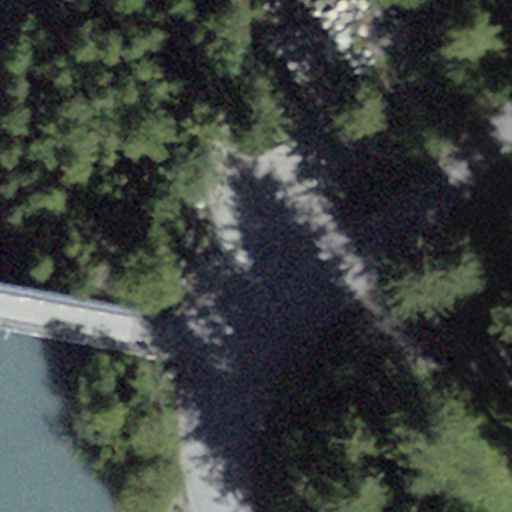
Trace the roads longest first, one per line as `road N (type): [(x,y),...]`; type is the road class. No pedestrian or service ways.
road 1 (unclassified): [(384,243),(257,336),(217,341),(0,310)]
road 2 (track): [(217,341),(213,409),(228,511)]
